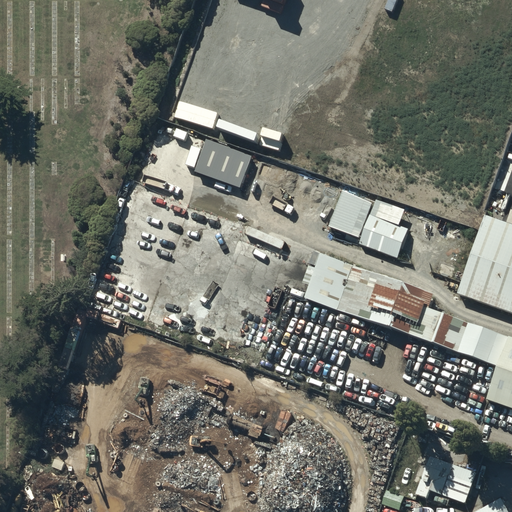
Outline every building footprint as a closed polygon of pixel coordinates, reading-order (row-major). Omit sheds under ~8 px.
[(450,289),(511,309),(511,215),(479,204),(450,289)] [(406,218),(367,205),(356,236),(396,250),(406,218)] [(269,232),(243,221),(237,239),(238,239),(235,249),(257,257),(260,248),(262,249),(269,232)] [(352,255),(316,243),(300,289),(336,302),(352,255)] [(486,351),(495,326),(458,313),(449,338),(486,351)] [(511,331),(495,326),(474,388),(511,401),(511,331)] [(431,456),(417,493),(429,497),(432,489),(466,503),(478,472),(431,456)] [(400,510),(405,496),(388,490),(383,504),(400,510)] [(509,511),(502,498),(476,511),(509,511)]
